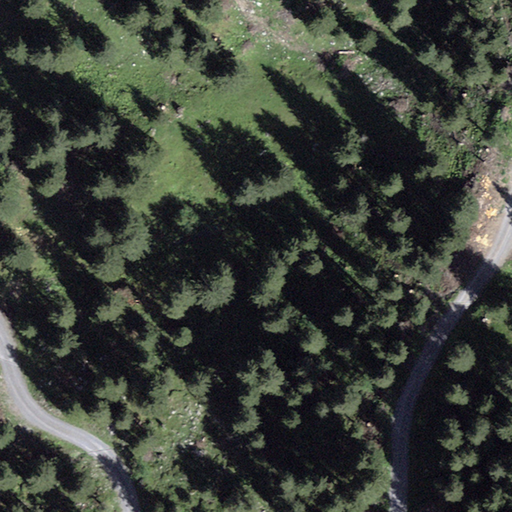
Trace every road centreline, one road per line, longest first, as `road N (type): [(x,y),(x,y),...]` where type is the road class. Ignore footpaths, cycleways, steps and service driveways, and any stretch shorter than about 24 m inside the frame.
road 1 (track): [(399,511),(407,415),(420,368),(490,264),(511,211)]
road 2 (track): [(0,340),(23,399),(100,450),(124,481),(129,511)]
